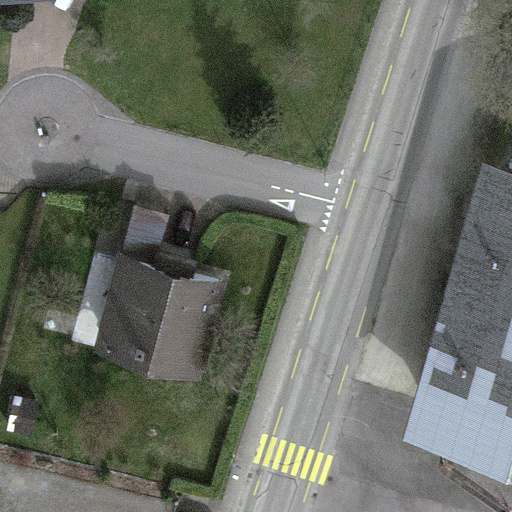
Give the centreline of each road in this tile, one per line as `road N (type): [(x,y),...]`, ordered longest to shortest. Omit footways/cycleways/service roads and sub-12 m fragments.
road 1 (tertiary): [(259,511),(428,0)]
road 2 (unknown): [(183,511),(0,472)]
